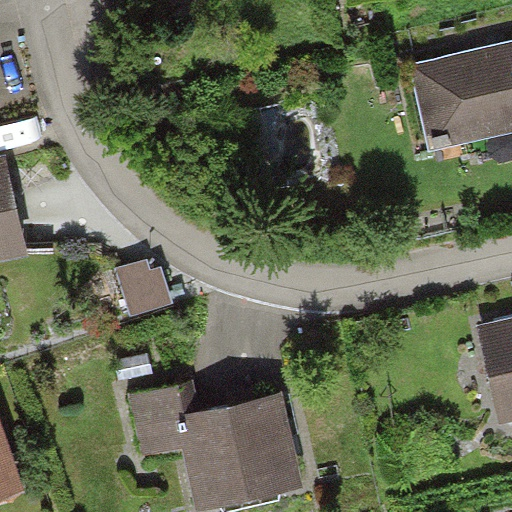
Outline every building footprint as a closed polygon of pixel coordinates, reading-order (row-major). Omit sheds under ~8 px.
[(511,49),(416,70),(433,151),(511,133),(511,49)] [(10,159),(0,161),(0,268),(33,262),(10,159)] [(138,300),(175,287),(161,248),(124,260),(138,300)] [(511,324),(486,329),(505,425),(511,424),(511,324)] [(187,386),(133,397),(145,459),(191,450),(203,511),(309,490),(291,401),(194,420),(187,386)] [(0,401),(0,499),(30,489),(0,401)]
